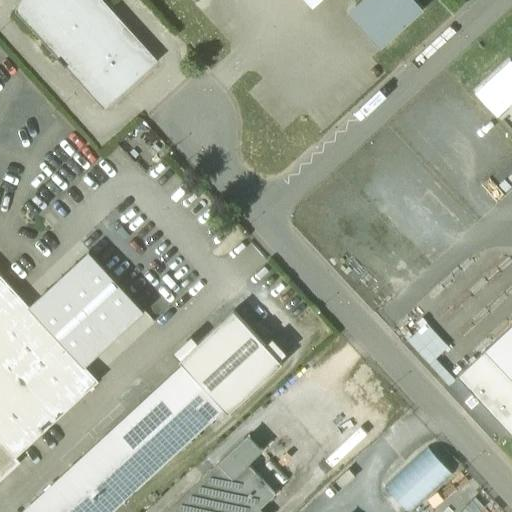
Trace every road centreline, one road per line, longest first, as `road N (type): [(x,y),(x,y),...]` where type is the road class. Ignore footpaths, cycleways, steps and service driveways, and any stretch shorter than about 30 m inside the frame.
road 1 (residential): [(511,488),(266,218)]
road 2 (residential): [(266,218),(497,0)]
